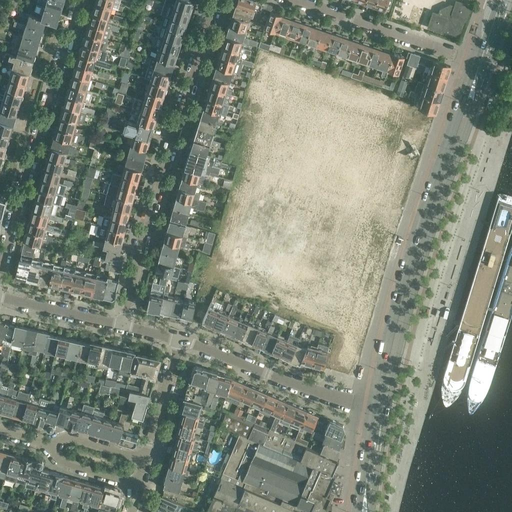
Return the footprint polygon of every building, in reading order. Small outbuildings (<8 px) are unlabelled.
[(17,0),(11,0),(7,8),(15,10),(17,0)] [(44,0),(46,0),(44,6),(59,11),(60,10),(61,9),(62,7),(61,5),(62,0),(44,0)] [(95,0),(95,2),(112,7),(122,11),(123,7),(113,3),(114,0),(95,0)] [(164,0),(164,4),(190,12),(191,8),(192,8),(194,3),(193,3),(193,2),(186,0),(164,0)] [(236,0),(235,4),(236,5),(252,10),(253,10),(259,12),(265,14),(268,15),(270,10),(270,11),(272,5),(256,0),(236,0)] [(376,0),(374,7),(375,7),(374,8),(379,10),(380,9),(384,10),(385,9),(389,11),(392,0),(376,0)] [(438,13),(432,11),(426,27),(443,33),(443,31),(454,35),(461,32),(464,21),(466,21),(472,5),(457,0),(455,0),(453,5),(450,4),(439,9),(438,13)] [(109,18),(112,7),(95,2),(95,3),(93,4),(92,6),(93,8),(92,12),(109,18)] [(57,17),(59,11),(44,6),(36,3),(33,15),(41,18),(45,20),(55,23),(56,21),(57,21),(58,18),(57,17)] [(190,12),(164,4),(160,14),(170,17),(186,23),(188,18),(189,18),(191,14),(189,13),(190,12)] [(252,10),(236,5),(236,6),(234,7),(233,10),(234,11),(233,16),(249,21),(252,10)] [(270,10),(268,15),(264,28),(275,31),(281,15),(270,11),(270,10)] [(23,17),(21,23),(26,25),(42,30),(42,29),(44,29),(45,25),(44,24),(45,20),(41,18),(33,15),(29,14),(20,11),(19,15),(23,17)] [(90,19),(89,23),(110,29),(117,32),(119,27),(107,24),(109,18),(92,12),(92,13),(90,14),(89,17),(90,19)] [(153,18),(151,22),(162,26),(183,33),(184,28),(186,29),(187,24),(186,24),(186,23),(170,17),(163,15),(162,21),(153,18)] [(281,15),(275,31),(275,32),(285,35),(290,19),(290,18),(285,16),(285,17),(281,16),(281,15)] [(231,21),(229,26),(246,31),(249,21),(233,16),(232,17),(231,17),(230,20),(231,21)] [(142,32),(145,21),(140,19),(136,30),(140,31),(142,32)] [(290,19),(285,35),(295,39),(301,23),(300,23),(300,22),(295,20),(295,21),(290,19)] [(24,29),(23,35),(39,40),(39,39),(40,39),(41,36),(40,34),(42,30),(26,25),(22,23),(14,21),(13,25),(24,29)] [(86,28),(85,31),(86,32),(86,33),(102,38),(105,39),(107,40),(110,29),(89,23),(88,27),(86,28)] [(301,23),(295,39),(305,42),(311,26),(310,26),(311,25),(306,23),(305,24),(301,23)] [(162,26),(159,37),(179,44),(181,39),(182,39),(184,34),(183,34),(183,33),(162,26)] [(246,31),(229,26),(229,27),(227,27),(227,30),(228,31),(226,36),(242,41),(259,46),(260,42),(244,37),(246,31)] [(305,42),(304,47),(314,50),(315,46),(321,30),(321,29),(316,27),(316,28),(311,26),(305,42)] [(321,30),(315,46),(326,49),(331,33),(331,32),(326,30),(326,31),(321,30)] [(83,38),(82,41),(83,43),(82,43),(105,51),(108,40),(107,40),(105,39),(102,38),(86,33),(84,37),(83,38)] [(331,33),(326,49),(336,53),(341,37),(341,36),(336,34),(336,35),(331,33)] [(18,38),(16,44),(19,45),(35,50),(35,49),(37,49),(38,46),(37,45),(39,40),(23,35),(19,34),(18,38)] [(156,36),(152,46),(176,54),(178,49),(179,50),(181,45),(179,44),(159,37),(156,36)] [(224,42),(223,46),(239,52),(239,51),(248,54),(249,55),(251,50),(240,47),(242,41),(226,36),(226,37),(224,38),(223,40),(224,42)] [(336,53),(335,57),(345,60),(346,56),(352,40),(348,39),(348,38),(343,36),(342,37),(341,37),(336,53)] [(352,41),(352,40),(346,56),(353,58),(351,63),(355,65),(357,59),(362,44),(358,43),(358,41),(353,40),(352,41)] [(259,46),(258,47),(269,50),(269,49),(270,45),(260,41),(260,42),(259,46)] [(80,53),(79,54),(103,61),(106,51),(105,51),(82,43),(81,47),(80,48),(79,51),(80,53)] [(362,44),(357,59),(367,63),(372,48),(368,46),(368,45),(363,43),(363,44),(362,44)] [(271,44),(270,45),(269,49),(280,53),(281,47),(271,44)] [(19,45),(16,56),(32,60),(34,59),(35,56),(34,55),(35,50),(19,45)] [(130,50),(131,47),(126,46),(122,56),(127,58),(130,50)] [(158,53),(157,59),(173,64),(173,63),(174,64),(176,59),(175,58),(176,54),(152,46),(150,46),(149,50),(158,53)] [(239,52),(223,46),(223,47),(221,48),(220,51),(221,52),(220,56),(242,64),(253,67),(254,63),(237,57),(239,52)] [(372,48),(367,63),(377,66),(382,51),(378,50),(378,49),(373,47),(373,48),(372,48)] [(382,51),(377,66),(383,68),(381,74),(385,76),(387,70),(392,55),(385,52),(382,51)] [(392,55),(387,70),(396,73),(396,72),(398,73),(404,56),(393,52),(392,55)] [(410,53),(406,64),(407,64),(412,66),(416,67),(419,60),(420,56),(410,53)] [(32,60),(16,56),(10,54),(6,66),(13,68),(28,73),(29,71),(30,72),(31,67),(30,67),(32,60)] [(76,63),(76,64),(93,69),(94,64),(109,69),(110,63),(103,61),(79,54),(78,58),(76,58),(75,61),(76,63)] [(218,62),(216,67),(232,72),(239,74),(242,64),(220,56),(219,57),(218,58),(217,61),(218,62)] [(127,58),(121,57),(119,65),(124,67),(127,58)] [(152,57),(148,68),(169,75),(170,74),(171,74),(173,69),(172,68),(173,64),(157,59),(152,57)] [(418,63),(416,67),(424,70),(429,72),(446,77),(450,66),(431,59),(431,60),(428,66),(426,66),(418,63)] [(73,73),(73,74),(90,80),(93,69),(76,64),(75,68),(73,69),(72,72),(73,73)] [(412,66),(407,64),(406,64),(403,75),(409,77),(412,66)] [(215,73),(213,77),(229,83),(232,72),(216,67),(216,68),(214,69),(213,71),(215,73)] [(3,73),(2,76),(4,77),(25,83),(26,79),(28,78),(29,76),(28,74),(28,73),(13,68),(11,75),(3,73)] [(148,68),(145,78),(166,85),(166,84),(168,84),(169,80),(168,79),(169,75),(148,68)] [(108,74),(97,70),(95,75),(107,79),(108,74)] [(423,75),(421,81),(425,83),(443,88),(446,77),(429,72),(424,70),(423,75)] [(129,74),(124,72),(121,81),(127,83),(129,74)] [(70,84),(86,90),(90,80),(73,74),(72,78),(70,79),(69,82),(70,84)] [(363,74),(361,79),(371,83),(373,77),(363,74)] [(148,85),(147,90),(163,95),(163,94),(164,95),(166,90),(165,89),(166,85),(145,78),(138,76),(136,81),(148,85)] [(4,77),(1,87),(6,89),(22,93),(23,89),(25,89),(25,86),(25,85),(25,83),(4,77)] [(211,83),(210,87),(230,94),(232,89),(227,88),(229,83),(213,77),(213,78),(211,79),(210,82),(211,83)] [(383,81),(373,77),(371,83),(382,86),(383,81)] [(401,79),(400,83),(398,87),(404,89),(406,85),(407,81),(401,79)] [(439,100),(443,88),(425,83),(417,80),(413,92),(439,100)] [(127,84),(120,82),(117,90),(125,92),(127,84)] [(67,94),(66,95),(83,100),(89,102),(92,91),(86,90),(70,84),(68,89),(67,89),(66,93),(67,94)] [(208,93),(206,98),(227,104),(230,94),(210,87),(209,88),(208,89),(207,92),(208,93)] [(0,98),(19,104),(20,99),(21,99),(22,96),(21,95),(22,93),(6,89),(4,94),(0,93),(0,98)] [(147,90),(143,101),(159,106),(160,105),(161,105),(163,100),(161,100),(163,95),(147,90)] [(410,90),(408,95),(415,97),(413,103),(415,104),(435,111),(439,100),(413,92),(410,90)] [(121,105),(124,94),(118,92),(114,103),(121,105)] [(65,101),(63,106),(80,111),(81,106),(83,100),(66,95),(66,96),(64,96),(64,99),(65,101)] [(0,98),(0,110),(15,114),(17,110),(18,109),(19,107),(18,106),(19,104),(0,98)] [(135,98),(131,108),(136,110),(140,111),(156,116),(156,114),(158,115),(159,110),(158,109),(159,106),(143,101),(135,98)] [(204,103),(203,108),(219,113),(225,115),(229,105),(227,104),(206,98),(206,99),(204,99),(204,102),(204,103)] [(62,111),(60,117),(76,121),(77,122),(82,123),(86,113),(80,111),(63,106),(61,107),(60,110),(62,111)] [(81,106),(80,111),(86,113),(93,115),(94,110),(81,106)] [(131,108),(130,113),(135,114),(139,115),(136,124),(152,129),(153,127),(153,125),(154,126),(156,121),(155,121),(156,116),(140,111),(136,110),(131,108)] [(201,114),(200,118),(221,125),(222,121),(217,120),(219,113),(203,108),(203,109),(201,110),(200,113),(201,114)] [(0,121),(12,125),(12,124),(13,124),(14,121),(14,119),(15,114),(0,110),(0,121)] [(58,123),(56,127),(73,132),(74,131),(80,133),(83,134),(84,130),(75,127),(77,122),(60,117),(59,118),(58,118),(57,119),(57,120),(57,122),(58,123)] [(197,123),(195,128),(213,134),(215,127),(220,129),(221,125),(200,118),(198,123),(197,123)] [(0,132),(9,135),(9,134),(10,134),(11,131),(10,130),(12,125),(0,121),(0,132)] [(126,121),(123,131),(133,134),(149,139),(152,129),(136,124),(135,123),(126,121)] [(54,137),(53,137),(70,142),(77,144),(80,133),(74,131),(73,132),(56,127),(56,128),(55,128),(54,130),(54,132),(55,133),(54,137)] [(194,134),(193,138),(210,144),(219,147),(221,143),(211,139),(213,134),(195,128),(193,134),(194,134)] [(0,143),(5,145),(6,145),(7,144),(8,141),(7,140),(9,135),(0,132),(0,143)] [(133,134),(130,145),(146,149),(147,148),(148,146),(147,144),(149,139),(133,134)] [(286,265),(277,296),(331,312),(333,313),(335,315),(337,316),(339,319),(340,321),(340,323),(341,326),(340,328),(329,370),(350,376),(352,376),(353,375),(354,374),(355,373),(363,347),(364,342),(363,342),(366,333),(367,333),(369,328),(368,328),(370,319),(372,319),(373,314),(372,314),(375,304),(370,303),(372,298),(374,298),(376,293),(377,293),(378,288),(377,288),(382,271),(386,272),(387,267),(386,267),(388,261),(385,260),(392,239),(393,240),(395,234),(396,235),(398,228),(397,228),(400,219),(401,219),(403,212),(402,211),(405,202),(406,203),(408,196),(407,195),(410,186),(411,187),(413,180),(412,179),(415,168),(412,168),(414,164),(409,162),(410,159),(386,152),(386,153),(353,143),(353,144),(342,141),(343,140),(326,135),(324,140),(325,141),(324,145),(323,145),(321,151),(322,151),(321,156),(320,155),(319,157),(320,157),(318,166),(316,165),(316,167),(317,168),(316,172),(315,172),(313,177),(314,178),(313,182),(311,182),(310,188),(311,188),(309,193),(308,192),(306,198),(308,198),(306,203),(305,203),(303,209),(304,209),(303,214),(302,213),(300,219),(301,220),(300,224),(299,224),(297,230),(298,230),(297,234),(295,234),(294,240),(295,240),(294,245),(292,244),(291,250),(292,251),(290,255),(289,255),(287,261),(289,261),(287,265),(286,265)] [(96,143),(95,147),(99,148),(102,149),(105,138),(102,137),(98,136),(96,143)] [(51,147),(50,147),(67,152),(67,151),(78,155),(79,150),(69,146),(70,142),(53,137),(52,138),(51,139),(51,140),(51,141),(51,142),(52,143),(50,147),(51,147)] [(190,148),(190,149),(206,154),(210,144),(193,138),(191,144),(190,144),(189,147),(190,148)] [(130,145),(127,156),(143,160),(144,155),(146,155),(146,152),(145,150),(146,149),(130,145)] [(65,158),(67,152),(50,147),(49,148),(48,150),(48,152),(49,153),(47,157),(64,162),(74,165),(76,160),(69,159),(65,158)] [(95,147),(92,156),(95,157),(100,159),(102,149),(99,148),(95,147)] [(185,167),(200,172),(201,172),(201,171),(205,173),(217,176),(220,168),(213,165),(215,157),(206,154),(190,149),(185,167)] [(127,156),(124,165),(140,170),(140,169),(142,168),(142,166),(142,165),(143,160),(127,156)] [(64,162),(47,157),(47,158),(46,159),(45,162),(46,163),(45,168),(61,172),(64,162)] [(124,165),(121,176),(137,180),(138,176),(140,175),(141,172),(140,171),(140,170),(124,165)] [(96,169),(88,166),(85,176),(93,178),(96,169)] [(183,173),(181,177),(202,183),(205,173),(201,172),(185,167),(184,167),(184,169),(182,169),(181,172),(183,173)] [(58,183),(61,172),(45,168),(44,168),(43,169),(42,172),(43,174),(42,178),(58,183)] [(113,173),(110,184),(134,191),(135,190),(136,189),(137,186),(136,185),(137,180),(121,176),(113,173)] [(86,176),(83,187),(89,189),(93,179),(86,176)] [(178,183),(178,186),(178,187),(178,188),(194,192),(196,187),(205,189),(206,185),(202,183),(181,177),(180,183),(178,183)] [(38,188),(54,193),(55,193),(63,195),(66,185),(63,184),(58,183),(42,178),(41,179),(40,180),(39,182),(40,184),(39,188),(38,188)] [(225,178),(222,187),(230,189),(232,181),(228,179),(227,179),(225,178)] [(110,184),(107,194),(131,201),(133,196),(134,196),(135,193),(134,192),(134,191),(110,184)] [(36,194),(35,199),(52,204),(52,203),(57,204),(60,205),(63,195),(55,193),(54,193),(38,188),(38,189),(36,190),(35,193),(36,194)] [(177,194),(175,198),(205,206),(206,202),(198,200),(200,194),(194,192),(178,188),(178,189),(176,190),(176,192),(177,194)] [(82,189),(80,196),(88,199),(90,191),(82,189)] [(106,194),(104,204),(129,211),(129,210),(130,209),(131,207),(130,205),(131,201),(107,194),(106,194)] [(173,207),(173,208),(189,213),(190,206),(204,210),(205,206),(175,198),(174,203),(172,204),(172,206),(173,207)] [(32,204),(31,207),(32,208),(32,209),(50,214),(54,215),(57,204),(52,203),(52,204),(35,199),(34,203),(32,204)] [(76,205),(76,208),(82,210),(85,201),(78,200),(76,205)] [(112,211),(110,217),(126,221),(126,220),(128,220),(128,217),(127,215),(129,211),(104,204),(103,204),(102,208),(112,211)] [(65,214),(64,217),(72,220),(74,213),(75,210),(68,208),(67,214),(65,214)] [(189,213),(173,208),(172,209),(171,210),(170,213),(171,214),(169,219),(186,224),(189,213)] [(54,215),(50,214),(32,209),(31,213),(30,215),(29,217),(30,219),(29,219),(47,224),(48,218),(61,221),(62,217),(54,215)] [(101,225),(123,231),(125,227),(126,226),(127,223),(126,222),(126,221),(110,217),(103,215),(101,225)] [(47,224),(29,219),(28,223),(27,225),(26,228),(27,229),(26,230),(44,235),(45,229),(60,233),(62,228),(47,224)] [(166,226),(165,229),(166,230),(166,231),(186,237),(188,231),(195,233),(196,229),(169,221),(168,226),(166,226)] [(99,225),(96,235),(121,241),(122,240),(123,238),(122,236),(123,231),(101,225),(99,225)] [(24,235),(23,238),(24,239),(23,240),(24,241),(26,241),(41,245),(42,238),(52,241),(53,237),(44,235),(26,230),(25,234),(24,235)] [(186,237),(166,231),(166,232),(164,233),(163,235),(164,237),(163,241),(179,246),(183,247),(188,248),(189,244),(185,243),(186,237)] [(212,244),(215,234),(209,232),(206,242),(212,244)] [(96,235),(93,245),(107,249),(118,251),(119,247),(121,246),(121,244),(120,242),(121,241),(96,235)] [(161,251),(160,251),(176,256),(179,246),(163,241),(162,246),(160,247),(159,249),(161,251)] [(212,244),(205,242),(202,250),(209,253),(212,244)] [(23,243),(21,254),(23,254),(33,256),(35,246),(23,243)] [(107,249),(106,254),(102,253),(100,261),(106,262),(110,263),(117,264),(120,265),(120,264),(123,252),(118,251),(107,249)] [(159,257),(157,262),(174,266),(176,256),(160,251),(160,252),(158,253),(157,256),(159,257)] [(30,261),(20,258),(15,277),(17,277),(18,278),(20,279),(22,278),(26,279),(30,261)] [(31,258),(30,261),(26,279),(28,280),(29,281),(32,281),(33,281),(37,282),(42,260),(31,258)] [(53,263),(42,260),(37,282),(43,283),(43,284),(46,285),(47,284),(48,284),(53,263)] [(180,268),(174,266),(157,262),(156,267),(154,267),(154,270),(155,271),(155,272),(169,276),(171,276),(177,278),(180,268)] [(64,265),(53,263),(48,284),(50,285),(50,286),(53,286),(54,286),(59,287),(64,265)] [(110,263),(109,270),(115,272),(120,273),(121,265),(120,265),(117,264),(110,263)] [(75,268),(64,265),(59,287),(64,288),(65,289),(68,290),(70,289),(75,268)] [(75,268),(70,289),(71,290),(72,291),(75,291),(76,291),(81,292),(86,270),(75,268)] [(96,273),(86,270),(81,292),(86,293),(87,294),(90,295),(91,294),(92,294),(96,273)] [(96,273),(92,294),(93,294),(93,296),(96,296),(98,296),(103,297),(107,275),(96,273)] [(107,275),(103,297),(111,299),(114,297),(118,280),(112,279),(112,276),(107,275)] [(151,288),(146,308),(154,310),(159,311),(164,291),(165,285),(167,277),(161,276),(158,290),(151,288)] [(176,286),(176,287),(187,289),(187,288),(188,283),(177,280),(176,286)] [(164,291),(159,311),(162,311),(162,312),(169,314),(174,296),(167,295),(169,286),(165,285),(164,291)] [(174,296),(169,314),(176,315),(180,315),(184,300),(180,300),(180,298),(174,296)] [(209,306),(202,322),(207,324),(208,326),(211,328),(219,310),(212,307),(217,299),(213,297),(209,306)] [(184,300),(180,315),(184,316),(184,317),(191,319),(192,319),(195,301),(188,300),(188,301),(184,300)] [(219,310),(211,328),(214,329),(216,328),(221,330),(228,314),(232,306),(232,305),(228,303),(224,313),(219,310)] [(238,318),(228,314),(221,330),(227,333),(227,334),(231,336),(238,318)] [(248,322),(238,318),(231,336),(233,337),(235,336),(241,339),(248,322)] [(0,321),(0,341),(1,342),(1,341),(4,342),(10,345),(11,342),(14,327),(8,325),(8,324),(5,322),(4,324),(0,321)] [(248,322),(241,339),(246,341),(247,343),(250,344),(257,327),(248,322)] [(14,327),(11,342),(12,342),(11,346),(11,348),(21,350),(22,349),(27,328),(15,325),(15,327),(14,327)] [(267,331),(260,347),(265,349),(266,351),(269,353),(277,335),(272,333),(274,327),(269,325),(268,328),(267,331)] [(257,327),(250,344),(253,345),(255,345),(260,347),(267,331),(257,327)] [(27,328),(22,349),(29,350),(28,353),(32,354),(33,347),(37,330),(27,328)] [(37,330),(33,347),(32,354),(30,363),(34,364),(36,355),(38,348),(44,350),(48,333),(37,330)] [(48,333),(44,350),(44,351),(55,353),(58,337),(48,335),(48,333)] [(286,339),(279,355),(285,358),(285,359),(289,361),(296,343),(298,338),(289,333),(286,339)] [(277,335),(269,353),(272,354),(274,353),(279,355),(286,339),(277,335)] [(58,337),(55,353),(65,356),(69,340),(58,337)] [(69,340),(65,356),(76,358),(80,342),(69,340)] [(11,346),(10,345),(4,342),(2,353),(5,354),(9,356),(11,348),(11,346)] [(80,342),(76,358),(87,360),(87,359),(91,342),(90,345),(80,342)] [(91,342),(87,359),(98,362),(101,345),(91,342)] [(296,343),(289,361),(292,362),(294,362),(300,364),(301,362),(306,348),(296,343)] [(316,348),(311,366),(315,367),(316,366),(322,367),(325,368),(330,351),(329,351),(330,349),(328,348),(328,347),(318,344),(317,348),(316,348)] [(101,345),(98,362),(108,364),(112,347),(101,345)] [(306,348),(301,362),(307,363),(308,365),(311,366),(316,348),(307,345),(306,348)] [(112,347),(108,364),(119,367),(123,350),(112,347)] [(119,367),(118,373),(129,376),(130,369),(134,352),(123,350),(119,367)] [(8,362),(9,356),(5,354),(0,364),(3,366),(7,368),(8,362)] [(131,369),(130,373),(136,375),(136,377),(142,378),(143,375),(148,356),(136,354),(135,358),(134,358),(131,369)] [(160,359),(148,356),(143,375),(142,378),(140,387),(139,392),(147,394),(149,395),(154,379),(160,359)] [(189,381),(185,397),(191,399),(196,383),(204,385),(209,370),(196,366),(193,367),(189,381)] [(209,370),(204,385),(205,385),(204,387),(210,389),(206,402),(211,403),(215,391),(220,374),(209,370)] [(85,373),(83,379),(93,381),(94,377),(95,375),(85,373)] [(210,407),(211,407),(214,408),(219,392),(226,394),(227,393),(230,378),(231,377),(220,374),(215,391),(211,403),(210,407)] [(230,378),(227,393),(230,394),(237,397),(240,398),(246,384),(241,382),(241,381),(238,380),(237,380),(236,380),(230,378)] [(7,391),(1,411),(12,415),(19,390),(14,389),(15,383),(10,382),(7,391)] [(111,386),(100,384),(98,391),(109,393),(111,386)] [(127,384),(126,389),(130,390),(139,392),(140,387),(127,384)] [(246,384),(240,398),(250,403),(256,389),(255,389),(255,387),(252,386),(251,386),(246,384)] [(26,386),(21,385),(19,390),(12,415),(22,418),(27,401),(22,400),(26,386)] [(126,389),(111,386),(109,393),(120,396),(128,398),(130,390),(126,389)] [(256,389),(250,403),(261,407),(267,393),(262,391),(261,390),(258,389),(257,389),(256,389)] [(130,390),(128,398),(136,399),(147,402),(149,395),(147,394),(139,392),(130,390)] [(27,401),(22,418),(32,421),(32,422),(33,422),(38,404),(39,399),(32,397),(34,392),(30,391),(29,393),(27,401)] [(261,407),(259,411),(269,415),(270,412),(276,398),(276,397),(275,396),(272,395),(271,395),(267,393),(261,407)] [(59,411),(55,422),(66,425),(71,409),(72,405),(74,397),(70,395),(68,403),(62,401),(60,408),(59,411)] [(128,398),(120,396),(119,399),(125,400),(129,404),(130,402),(135,404),(136,399),(128,398)] [(38,404),(33,422),(42,425),(43,425),(48,408),(49,405),(50,400),(40,397),(39,399),(38,404)] [(183,411),(183,412),(198,416),(203,403),(200,402),(194,400),(187,398),(186,400),(184,399),(180,410),(183,411)] [(276,398),(270,412),(276,414),(269,429),(274,431),(286,402),(282,400),(281,399),(279,398),(277,398),(276,398)] [(136,399),(135,404),(131,415),(134,416),(140,418),(142,419),(147,402),(136,399)] [(48,408),(43,425),(46,426),(48,429),(51,429),(53,428),(55,422),(59,411),(52,409),(53,406),(55,401),(50,400),(49,405),(48,408)] [(286,402),(276,426),(279,428),(284,417),(290,420),(296,406),(295,406),(295,405),(293,403),(291,404),(286,402)] [(81,412),(77,428),(87,431),(92,414),(94,409),(94,406),(84,403),(82,408),(82,411),(81,412)] [(290,420),(289,424),(299,428),(306,411),(302,409),(301,408),(299,406),(297,407),(296,406),(290,420)] [(71,409),(66,425),(76,428),(77,428),(81,412),(82,411),(82,408),(77,407),(76,410),(71,409)] [(235,410),(234,414),(241,417),(244,410),(236,407),(235,410)] [(92,414),(87,431),(98,434),(99,428),(103,417),(104,412),(94,409),(92,414)] [(217,424),(217,425),(229,429),(240,433),(248,437),(254,423),(250,421),(241,417),(234,414),(230,412),(222,409),(217,424)] [(299,428),(298,430),(302,431),(304,426),(311,429),(317,415),(316,415),(315,413),(313,412),(311,413),(306,411),(299,428)] [(180,421),(180,422),(196,426),(200,428),(202,428),(203,423),(201,422),(197,421),(198,416),(183,412),(180,421)] [(113,420),(108,437),(118,440),(122,429),(124,423),(125,420),(126,414),(121,413),(119,422),(113,420)] [(103,417),(98,434),(108,437),(113,420),(103,417)] [(118,440),(118,441),(132,445),(136,444),(138,434),(127,431),(130,422),(125,420),(124,423),(122,429),(118,440)] [(317,420),(314,426),(327,431),(340,437),(340,436),(343,428),(342,426),(342,425),(329,420),(328,423),(326,426),(323,424),(323,423),(317,420)] [(177,432),(178,433),(193,437),(196,426),(180,422),(177,432)] [(254,423),(248,437),(248,438),(258,442),(259,441),(263,443),(269,429),(264,427),(259,425),(254,423)] [(269,429),(263,443),(300,459),(306,446),(307,446),(306,445),(298,442),(294,440),(289,437),(274,431),(269,429)] [(214,432),(208,430),(206,441),(207,441),(211,442),(214,432)] [(313,431),(311,436),(324,442),(337,448),(341,440),(340,437),(327,431),(324,436),(313,431)] [(178,433),(175,444),(191,448),(195,450),(197,443),(193,442),(195,438),(193,437),(178,433)] [(227,463),(223,473),(242,480),(258,442),(248,438),(248,437),(240,433),(227,463)] [(259,441),(258,442),(242,480),(297,503),(313,465),(300,459),(263,443),(259,441)] [(310,448),(320,452),(336,459),(336,458),(339,450),(337,448),(324,442),(321,449),(312,445),(310,448)] [(175,444),(172,455),(188,459),(191,448),(175,444)] [(306,446),(300,459),(313,465),(332,472),(338,459),(336,458),(336,459),(320,452),(310,448),(307,446),(306,446)] [(1,451),(0,452),(0,469),(6,471),(11,454),(1,451)] [(6,471),(4,478),(15,481),(22,456),(21,457),(11,454),(6,471)] [(188,459),(172,455),(169,465),(185,470),(188,459)] [(22,456),(15,481),(25,484),(33,459),(22,456)] [(36,485),(42,468),(43,462),(42,459),(39,459),(36,460),(36,461),(33,459),(25,484),(25,486),(35,490),(35,489),(36,485)] [(189,471),(185,470),(169,465),(166,476),(182,481),(184,475),(187,476),(189,471)] [(297,503),(296,503),(310,509),(315,510),(314,511),(328,511),(331,505),(329,504),(334,494),(330,492),(330,490),(328,489),(335,474),(332,472),(313,465),(297,503)] [(42,468),(36,485),(35,489),(46,492),(47,488),(48,488),(53,471),(42,468)] [(53,471),(48,488),(46,492),(50,493),(50,494),(49,497),(55,499),(57,491),(63,475),(62,475),(62,474),(53,471)] [(206,511),(295,511),(297,508),(304,511),(314,511),(315,510),(310,509),(296,503),(297,503),(242,480),(223,473),(221,477),(244,487),(239,501),(237,506),(213,496),(206,511)] [(63,475),(57,491),(57,492),(63,494),(60,506),(64,507),(68,495),(73,479),(63,475)] [(166,476),(163,487),(166,488),(167,487),(179,491),(182,481),(166,476)] [(221,477),(213,496),(237,506),(239,501),(244,487),(221,477)] [(84,482),(73,479),(68,495),(74,497),(70,509),(75,511),(78,498),(79,498),(84,482)] [(84,482),(79,498),(85,500),(83,507),(84,508),(88,509),(90,501),(95,485),(84,482)] [(95,485),(90,501),(100,504),(101,500),(104,491),(103,491),(105,487),(104,487),(104,488),(95,485)] [(100,504),(99,507),(114,511),(115,511),(120,494),(119,491),(114,490),(114,489),(110,488),(109,488),(105,487),(103,491),(104,491),(101,500),(100,504)] [(161,496),(157,505),(171,511),(181,511),(182,511),(175,509),(178,502),(164,496),(163,497),(161,496)]
